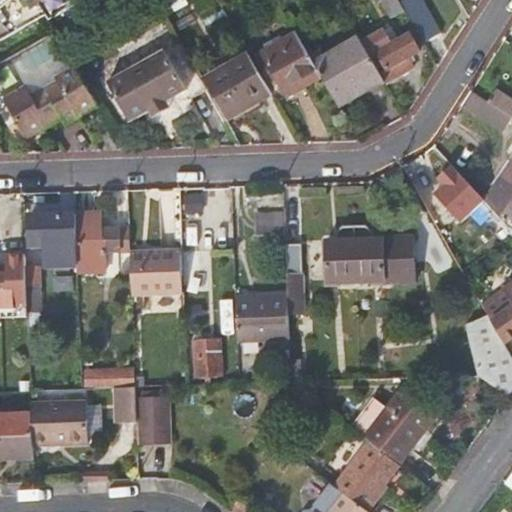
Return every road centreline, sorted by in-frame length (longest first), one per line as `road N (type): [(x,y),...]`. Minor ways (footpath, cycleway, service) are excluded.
road 1 (residential): [(0,171),(354,161),(387,150),(447,91),(506,0)]
road 2 (residential): [(0,508),(140,503),(175,511)]
